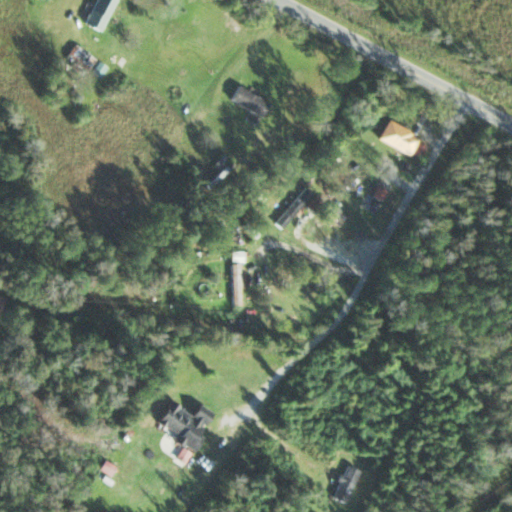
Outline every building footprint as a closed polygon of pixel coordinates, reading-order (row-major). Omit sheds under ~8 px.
[(99,32),(116,0),(95,0),(83,24),(99,32)] [(86,74),(96,60),(74,45),(64,59),(86,74)] [(229,100),(260,119),(268,105),(238,86),(229,100)] [(378,140),(408,157),(419,138),(388,121),(378,140)] [(313,194),(306,188),(275,224),(282,230),(313,194)] [(231,252),(231,307),(241,307),(241,252),(231,252)] [(192,415),(167,404),(157,427),(180,437),(176,445),(193,453),(211,412),(196,406),(192,415)] [(361,473),(348,466),(331,499),(345,506),(361,473)]
